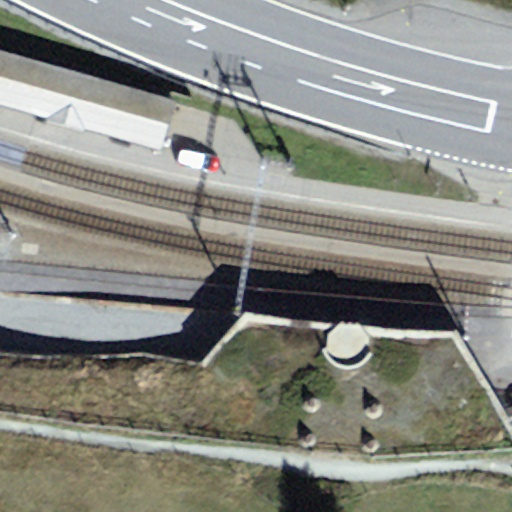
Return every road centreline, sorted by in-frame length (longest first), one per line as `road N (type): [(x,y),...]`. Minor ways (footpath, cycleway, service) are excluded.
road 1 (track): [(0,270),(17,284),(511,329)]
road 2 (primary): [(511,119),(273,55),(135,0)]
